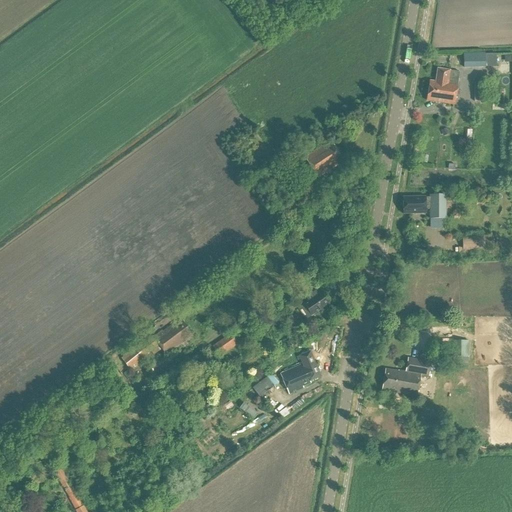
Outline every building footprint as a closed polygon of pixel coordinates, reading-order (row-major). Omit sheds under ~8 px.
[(484,55),(464,55),(464,58),(452,58),(452,65),(464,65),(464,70),(484,70),(484,55)] [(454,107),(459,74),(437,70),(435,84),(429,83),(426,103),(454,107)] [(339,160),(341,158),(331,144),(322,150),(321,148),(304,159),(318,180),(341,164),(339,160)] [(307,196),(313,192),(308,185),(302,190),(307,196)] [(425,197),(402,198),(403,215),(425,214),(425,210),(430,210),(430,219),(446,219),(445,195),(429,195),(429,198),(425,198),(425,197)] [(484,235),(462,236),(462,249),(484,249),(484,235)] [(330,304),(322,292),(304,305),(311,317),(330,304)] [(166,357),(193,338),(180,320),(168,329),(169,330),(161,336),(161,334),(154,340),(153,338),(140,347),(139,346),(121,360),(130,372),(148,359),(147,356),(151,353),(153,357),(160,352),(157,348),(158,347),(166,357)] [(237,346),(230,335),(212,347),(220,358),(237,346)] [(469,357),(469,341),(454,341),(454,357),(469,357)] [(302,366),(280,376),(289,395),(303,389),(302,387),(310,384),(309,382),(320,377),(310,353),(299,358),(302,366)] [(431,364),(408,360),(405,374),(398,373),(385,371),(382,392),(393,394),(393,395),(417,399),(421,377),(429,379),(431,364)] [(273,387),(267,379),(252,390),(259,398),(273,387)] [(243,403),(239,408),(253,419),(257,413),(243,403)] [(74,493),(68,482),(60,469),(53,473),(75,511),(85,511),(76,494),(75,495),(74,493)]
